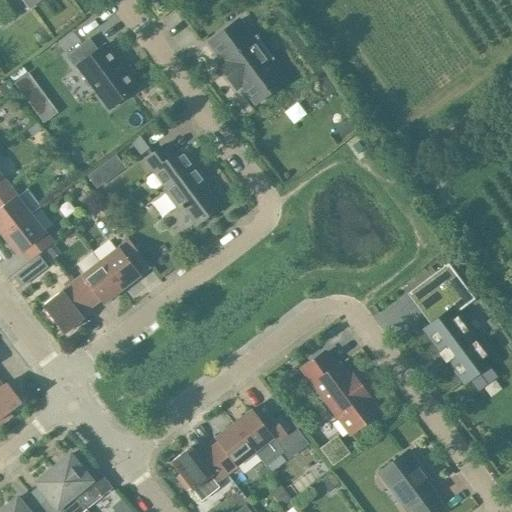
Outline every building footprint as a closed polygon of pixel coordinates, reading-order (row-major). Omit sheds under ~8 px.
[(239,20),(224,31),(210,42),(224,60),(219,64),(237,88),(242,85),(255,103),(277,87),(264,70),(273,59),(256,36),(253,39),(239,20)] [(89,39),(66,55),(76,68),(78,67),(109,109),(137,88),(105,45),(97,50),(89,39)] [(27,78),(14,87),(28,106),(41,97),(27,78)] [(196,224),(220,206),(205,187),(208,185),(195,167),(193,168),(180,151),(174,156),(166,144),(146,159),(167,188),(165,189),(180,209),(183,207),(196,224)] [(108,184),(98,171),(90,177),(99,190),(108,184)] [(0,174),(0,192),(9,186),(0,174)] [(9,186),(0,192),(0,233),(2,236),(31,214),(9,186)] [(31,214),(2,236),(17,255),(25,249),(32,259),(53,243),(31,214)] [(128,240),(100,262),(122,290),(140,276),(134,268),(144,260),(128,240)] [(100,262),(71,283),(87,304),(97,297),(103,304),(122,290),(100,262)] [(22,287),(38,274),(31,264),(14,277),(22,287)] [(453,271),(447,264),(407,294),(409,296),(410,295),(432,324),(425,330),(441,350),(437,353),(445,363),(449,361),(464,381),(492,361),(454,311),(465,303),(445,277),(453,271)] [(71,283),(42,306),(44,309),(41,312),(51,325),(54,322),(64,334),(83,319),(77,312),(87,304),(71,283)] [(303,369),(350,433),(379,411),(368,397),(357,382),(353,385),(349,378),(339,364),(336,367),(325,352),(303,369)] [(7,383),(0,388),(0,418),(21,402),(7,383)] [(252,410),(233,424),(255,453),(257,451),(263,459),(280,446),(279,445),(289,438),(267,410),(258,417),(252,410)] [(220,446),(210,453),(226,474),(255,453),(233,424),(214,438),(220,446)] [(186,490),(190,487),(201,502),(219,488),(215,483),(226,474),(210,453),(200,461),(190,447),(170,462),(180,474),(176,477),(186,490)] [(409,451),(397,460),(383,470),(394,485),(389,489),(406,511),(410,508),(413,511),(440,511),(444,509),(432,492),(433,491),(426,482),(430,479),(409,451)] [(70,454),(53,468),(86,509),(112,488),(97,469),(88,476),(70,454)] [(53,468),(35,482),(53,504),(44,511),(81,511),(86,509),(53,468)] [(29,511),(17,497),(0,510),(0,511),(44,511),(43,511),(29,511)] [(118,511),(131,511),(123,501),(115,507),(118,511)]
